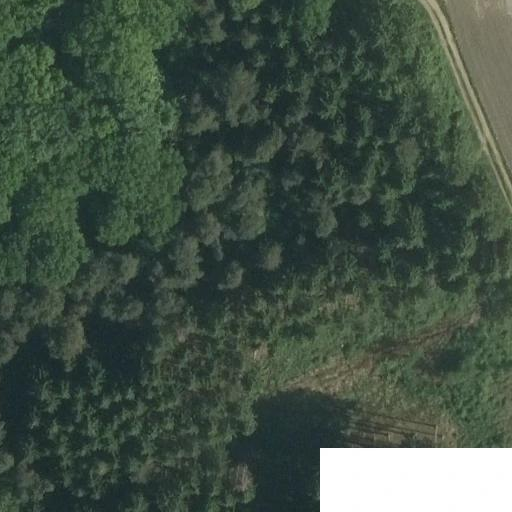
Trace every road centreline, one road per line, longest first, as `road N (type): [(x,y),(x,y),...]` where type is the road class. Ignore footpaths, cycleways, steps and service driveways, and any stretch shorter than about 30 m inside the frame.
road 1 (track): [(0,360),(491,165),(425,0)]
road 2 (track): [(5,511),(511,303)]
